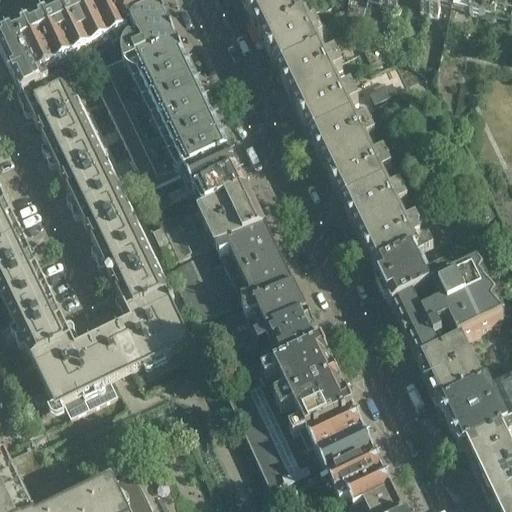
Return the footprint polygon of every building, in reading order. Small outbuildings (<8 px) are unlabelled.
[(128,41),(124,33),(115,15),(108,0),(99,0),(88,5),(110,49),(128,41)] [(146,0),(108,0),(115,15),(146,0)] [(160,16),(152,0),(146,0),(115,15),(124,33),(130,30),(160,16)] [(294,28),(283,4),(290,0),(240,0),(261,44),(294,28)] [(331,10),(316,0),(304,0),(303,1),(312,19),(331,10)] [(410,0),(411,0),(380,0),(379,7),(397,11),(399,0),(410,0)] [(453,8),(454,0),(411,0),(423,3),(420,16),(438,20),(441,7),(452,10),(453,8)] [(511,20),(511,0),(454,0),(453,8),(472,12),(470,19),(496,24),(498,17),(511,20)] [(110,49),(88,5),(70,14),(91,58),(110,49)] [(91,58),(70,14),(52,23),(73,67),(91,58)] [(229,161),(160,16),(130,30),(139,48),(124,55),(150,109),(115,126),(133,162),(168,146),(185,182),(229,161)] [(73,67),(52,23),(34,31),(55,76),(73,67)] [(319,57),(315,48),(324,44),(316,28),(307,32),(303,24),(294,28),(261,44),(277,77),(319,57)] [(55,76),(34,31),(16,40),(41,93),(50,89),(46,80),(55,76)] [(375,50),(360,39),(350,44),(357,59),(363,55),(375,50)] [(41,93),(16,40),(0,47),(0,54),(23,101),(41,93)] [(391,63),(375,50),(363,55),(371,72),(391,63)] [(335,90),(331,81),(344,75),(336,59),(323,65),(319,57),(277,77),(293,110),(335,90)] [(125,200),(125,199),(119,186),(118,185),(117,184),(115,184),(114,184),(112,185),(63,82),(50,89),(41,93),(23,101),(38,134),(40,133),(44,140),(42,141),(63,184),(65,183),(68,191),(67,192),(88,236),(89,235),(93,242),(91,243),(112,286),(114,286),(118,293),(116,294),(131,326),(171,307),(174,305),(173,303),(170,304),(156,276),(158,275),(158,274),(159,274),(159,273),(159,272),(159,271),(159,270),(158,268),(158,267),(156,266),(154,266),(153,266),(152,267),(122,205),(123,204),(124,204),(124,203),(125,202),(125,201),(125,200)] [(441,100),(435,88),(423,88),(415,92),(423,109),(429,106),(441,100)] [(351,123),(347,115),(360,108),(352,92),(339,98),(335,90),(293,110),(310,143),(351,123)] [(449,117),(441,100),(429,106),(437,123),(449,117)] [(457,134),(449,117),(437,123),(445,140),(457,134)] [(367,157),(363,148),(376,142),(368,126),(355,132),(351,123),(310,143),(326,177),(367,157)] [(463,151),(457,138),(448,142),(454,155),(463,151)] [(473,167),(465,150),(453,156),(461,173),(473,167)] [(383,190),(379,182),(392,176),(384,159),(371,165),(367,157),(326,177),(342,210),(383,190)] [(194,201),(238,179),(229,161),(185,182),(194,201)] [(481,184),(473,167),(461,173),(469,189),(481,184)] [(203,219),(246,198),(238,179),(194,201),(203,219)] [(490,200),(481,184),(469,189),(477,206),(480,205),(490,200)] [(400,223),(395,215),(408,209),(400,192),(388,198),(383,190),(342,210),(358,243),(400,223)] [(172,207),(164,192),(150,199),(156,211),(172,207)] [(0,250),(22,240),(11,219),(9,220),(6,212),(8,211),(0,195),(0,250)] [(265,237),(246,198),(203,219),(180,225),(165,229),(183,268),(216,255),(265,237)] [(498,217),(490,200),(480,205),(488,221),(498,217)] [(180,225),(172,207),(156,211),(165,229),(180,225)] [(416,256),(412,248),(420,244),(421,242),(418,235),(420,234),(416,225),(404,232),(400,223),(358,243),(374,277),(416,256)] [(231,286),(280,267),(265,237),(216,255),(225,273),(218,276),(210,260),(172,277),(197,331),(235,313),(226,294),(234,291),(231,286)] [(46,291),(36,270),(34,271),(31,263),(32,262),(22,240),(0,250),(0,297),(7,311),(46,291)] [(426,286),(417,268),(434,259),(429,250),(416,256),(374,277),(392,314),(467,278),(464,273),(460,275),(457,268),(441,276),(442,279),(426,286)] [(295,298),(280,267),(231,286),(234,291),(246,316),(295,298)] [(506,327),(479,272),(467,278),(392,314),(402,335),(401,335),(407,348),(408,347),(419,369),(462,348),(506,327)] [(76,352),(60,321),(59,322),(55,314),(57,313),(46,291),(7,311),(36,372),(76,352)] [(241,350),(308,325),(295,298),(246,316),(209,330),(220,358),(241,350)] [(124,381),(192,349),(171,307),(131,326),(104,338),(76,352),(36,372),(56,414),(124,381)] [(322,353),(318,347),(308,325),(241,350),(244,359),(271,349),(278,364),(267,370),(270,377),(322,353)] [(483,392),(462,348),(419,369),(440,413),(483,392)] [(225,399),(278,507),(307,493),(313,491),(374,461),(353,419),(322,353),(270,377),(225,399)] [(461,455),(466,453),(511,430),(511,377),(483,392),(440,413),(461,455)] [(511,511),(511,430),(466,453),(475,470),(473,471),(474,472),(475,472),(483,488),(482,488),(482,490),(484,489),(491,505),(490,506),(491,507),(492,507),(494,511),(511,511)] [(56,511),(64,509),(35,449),(3,464),(0,465),(0,511),(56,511)] [(336,502),(383,481),(374,461),(313,491),(317,499),(322,509),(324,508),(336,502)] [(150,511),(135,478),(73,508),(65,511),(150,511)] [(351,511),(362,511),(392,498),(383,481),(336,502),(340,511),(349,507),(351,511)] [(317,499),(313,491),(307,493),(311,502),(317,499)] [(398,511),(392,498),(362,511),(398,511)]
